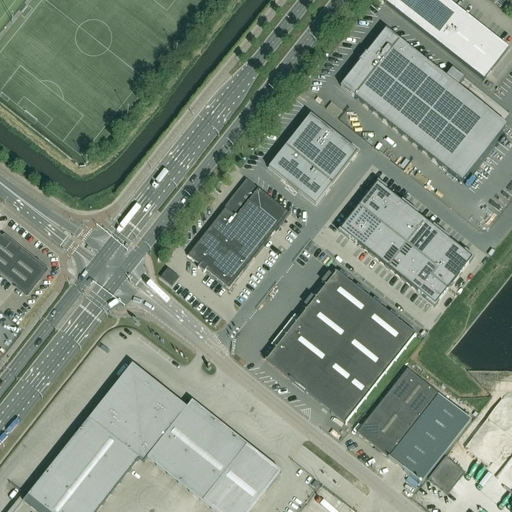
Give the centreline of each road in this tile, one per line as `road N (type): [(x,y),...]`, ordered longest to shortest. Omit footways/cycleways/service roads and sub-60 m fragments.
road 1 (tertiary): [(409,511),(119,276)]
road 2 (primary): [(119,276),(338,0)]
road 3 (primary): [(304,0),(99,260)]
road 4 (unknown): [(200,405),(140,356),(120,361),(3,511)]
road 5 (primary): [(0,427),(119,276)]
road 6 (primary): [(99,260),(0,389)]
road 7 (tertiary): [(99,260),(0,182)]
